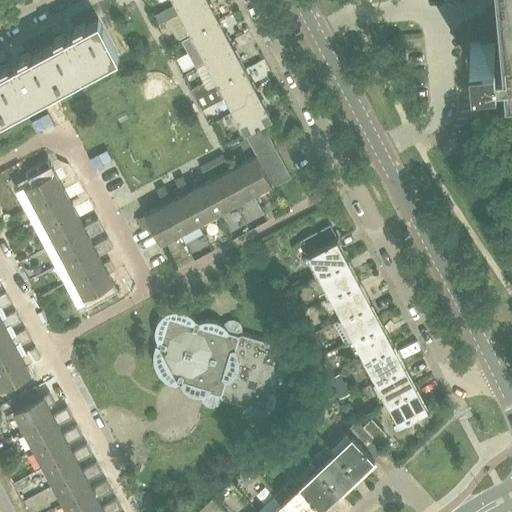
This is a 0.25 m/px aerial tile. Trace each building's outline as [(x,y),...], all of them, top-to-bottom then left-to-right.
[(174,0),(180,10),(192,3),(191,0),(174,0)] [(218,17),(208,0),(191,0),(192,3),(180,10),(191,32),(218,17)] [(511,77),(511,0),(499,0),(503,40),(470,43),(472,59),(466,60),(468,82),(478,81),(477,66),(505,64),(506,78),(511,77)] [(229,39),(218,17),(191,32),(206,60),(218,54),(217,45),(229,39)] [(74,30),(65,35),(64,36),(65,37),(43,48),(63,85),(118,55),(98,19),(75,31),(74,30)] [(245,68),(229,39),(217,45),(218,54),(206,60),(218,82),(245,68)] [(19,60),(10,65),(9,65),(10,66),(0,71),(0,100),(8,114),(63,85),(43,48),(20,61),(19,60)] [(218,82),(233,110),(245,104),(244,95),(256,89),(245,68),(218,82)] [(245,132),(263,123),(272,118),(256,89),(244,95),(245,104),(233,110),(245,132)] [(251,144),(256,154),(257,156),(275,146),(263,123),(245,132),(247,136),(251,144)] [(238,141),(242,149),(251,144),(247,136),(238,141)] [(247,159),(238,164),(253,192),(272,182),(268,175),(262,165),(257,156),(256,154),(251,144),(242,149),(247,159)] [(280,156),(276,148),(275,146),(257,156),(262,165),(280,156)] [(221,155),(211,160),(216,167),(225,162),(221,155)] [(285,165),(280,156),(262,165),(268,175),(285,165)] [(47,158),(19,173),(25,185),(26,186),(53,171),(47,158)] [(225,162),(216,167),(219,174),(235,202),(253,192),(238,164),(229,169),(225,162)] [(203,165),(193,170),(197,177),(207,172),(203,165)] [(291,176),(291,175),(285,165),(268,175),(272,182),(273,186),(291,176)] [(54,171),(53,171),(26,186),(36,205),(64,189),(59,181),(66,177),(61,168),(54,171)] [(207,172),(197,177),(200,184),(201,184),(216,212),(235,202),(219,174),(210,178),(207,172)] [(184,174),(175,180),(179,187),(188,182),(184,174)] [(78,182),(71,186),(76,196),(83,192),(78,182)] [(188,182),(179,187),(182,193),(198,222),(216,212),(201,184),(200,184),(192,188),(188,182)] [(166,184),(156,190),(160,197),(170,192),(166,184)] [(64,189),(36,205),(45,223),(74,207),(69,199),(76,196),(71,186),(64,189)] [(170,192),(160,197),(164,203),(179,231),(198,222),(182,193),(174,198),(170,192)] [(88,200),(80,204),(86,214),(93,210),(88,200)] [(142,207),(145,213),(146,213),(151,224),(161,241),(179,231),(164,203),(155,208),(152,201),(142,207)] [(74,207),(45,223),(55,241),(83,226),(79,217),(86,214),(80,204),(74,208),(74,207)] [(145,213),(137,217),(143,228),(148,225),(151,224),(146,213),(145,213)] [(98,218),(90,222),(95,232),(103,228),(98,218)] [(83,226),(55,241),(65,259),(93,244),(89,236),(95,232),(90,222),(84,226),(83,226)] [(301,239),(308,253),(319,274),(348,258),(330,224),(301,239)] [(260,242),(263,249),(277,243),(274,235),(260,242)] [(108,237),(100,241),(105,251),(113,247),(108,237)] [(93,244),(65,259),(75,277),(103,262),(99,254),(105,251),(100,241),(94,244),(93,244)] [(319,274),(330,296),(360,280),(348,258),(319,274)] [(103,262),(75,277),(85,296),(102,287),(113,281),(109,272),(115,269),(110,259),(103,263),(103,262)] [(330,296),(341,316),(371,300),(360,280),(330,296)] [(113,281),(102,287),(106,294),(117,288),(113,281)] [(6,292),(0,294),(0,299),(3,306),(11,301),(6,292)] [(382,322),(371,300),(341,316),(342,317),(333,322),(344,342),(353,337),(353,338),(382,322)] [(163,378),(166,380),(171,383),(174,384),(180,384),(182,388),(184,390),(186,391),(187,392),(189,393),(191,394),(196,395),(200,396),(206,395),(209,394),(218,397),(221,399),(245,405),(248,409),(249,410),(252,412),(255,413),(257,413),(259,414),(264,413),(267,412),(269,411),(271,409),(273,407),(274,405),(275,401),(276,397),(276,394),(275,392),(275,391),(276,387),(277,387),(277,386),(279,386),(280,384),(281,382),(282,379),(282,375),(282,374),(280,371),(282,367),(285,366),(286,366),(288,365),(289,364),(290,362),(290,359),(290,358),(289,356),(288,355),(286,354),(287,350),(284,344),(283,342),(242,333),(239,335),(233,333),(226,326),(222,323),(217,320),(215,320),(213,319),(210,319),(207,319),(205,319),(199,321),(198,321),(196,320),(195,319),(194,318),(191,314),(189,313),(186,311),(183,310),(180,309),(177,309),(172,310),(170,310),(167,311),(165,313),(162,315),(160,317),(158,318),(157,321),(156,323),(155,325),(155,327),(154,330),(154,333),(155,337),(156,340),(156,341),(156,344),(155,344),(155,345),(153,348),(153,352),(153,355),(153,358),(153,362),(154,366),(155,369),(159,374),(161,376),(163,378)] [(15,310),(8,314),(13,324),(21,320),(15,310)] [(2,317),(0,317),(0,341),(11,335),(7,327),(13,324),(8,314),(2,317)] [(353,338),(364,358),(393,343),(382,322),(353,338)] [(25,328),(17,332),(23,342),(30,338),(25,328)] [(11,335),(0,341),(0,364),(21,353),(17,345),(23,342),(17,332),(12,336),(11,335)] [(364,358),(376,380),(405,364),(393,343),(364,358)] [(35,346),(27,350),(33,360),(40,356),(35,346)] [(21,353),(0,364),(0,383),(3,388),(31,373),(27,364),(33,360),(27,350),(21,353)] [(376,380),(387,401),(416,385),(405,364),(376,380)] [(340,398),(352,392),(348,383),(344,381),(340,373),(330,378),(340,398)] [(428,407),(416,385),(387,401),(399,423),(428,407)] [(8,400),(14,410),(41,395),(35,386),(8,400)] [(41,395),(14,410),(13,410),(24,430),(52,414),(42,395),(41,395)] [(302,413),(307,419),(315,410),(310,405),(302,413)] [(71,413),(67,406),(56,412),(60,419),(71,413)] [(24,430),(33,448),(62,432),(52,414),(24,430)] [(73,439),(83,435),(77,424),(67,429),(73,439)] [(361,425),(351,434),(334,451),(356,475),(384,449),(361,425)] [(33,448),(43,466),(72,451),(62,432),(33,448)] [(83,458),(92,453),(87,442),(77,448),(83,458)] [(43,466),(53,484),(82,469),(72,451),(43,466)] [(334,451),(316,468),(338,492),(356,475),(334,451)] [(89,474),(100,468),(97,461),(85,467),(89,474)] [(316,468),(299,484),(322,508),(338,492),(316,468)] [(53,484),(63,502),(92,487),(82,469),(53,484)] [(251,483),(255,478),(254,471),(247,469),(242,474),(244,481),(251,483)] [(103,495),(112,490),(106,479),(97,484),(103,495)] [(299,484),(281,501),(292,511),(317,511),(322,508),(299,484)] [(63,502),(67,511),(88,511),(101,505),(92,487),(63,502)] [(219,490),(212,498),(218,505),(224,503),(225,494),(219,490)] [(109,511),(113,511),(122,508),(116,497),(105,503),(109,511)] [(292,511),(281,501),(269,511),(292,511)]
